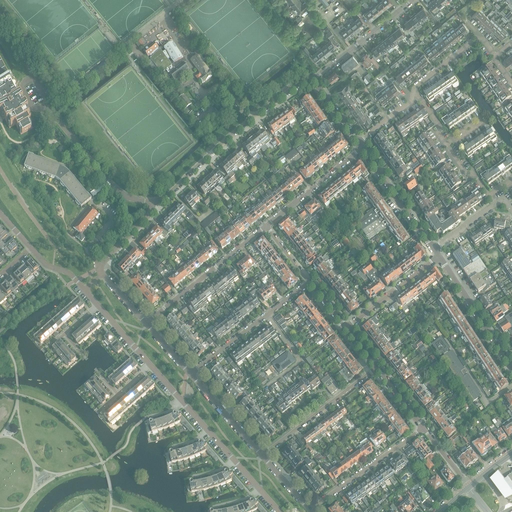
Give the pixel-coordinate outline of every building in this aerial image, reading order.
[(290,16),(296,11),(298,14),(308,6),(305,2),(302,4),(299,0),(286,0),(289,4),(293,8),(286,15),(288,17),(289,15),(290,16)] [(369,7),(364,0),(363,0),(361,0),(360,1),(368,11),(365,13),(363,15),(366,18),(368,16),(371,20),(376,16),(369,7)] [(381,11),(386,7),(380,0),(375,4),(374,2),(381,11)] [(436,14),(441,10),(432,0),(428,3),(428,4),(429,4),(430,7),(431,6),(431,7),(429,9),(437,20),(440,18),(436,14)] [(432,0),(441,10),(446,7),(444,4),(440,0),(432,0)] [(376,16),(381,11),(374,2),(372,4),(369,7),(376,16)] [(292,9),(287,4),(285,6),(284,7),(283,8),(287,13),(292,9)] [(480,7),(471,16),(475,20),(482,13),(484,11),(480,7)] [(418,12),(425,20),(427,18),(429,16),(425,11),(423,9),(423,8),(418,12)] [(423,22),(425,20),(418,12),(416,13),(415,13),(413,15),(420,23),(422,21),(423,22)] [(479,23),(486,16),(482,13),(475,20),(479,23)] [(422,26),(420,23),(413,15),(411,17),(409,19),(416,27),(417,29),(422,26)] [(295,25),(302,18),(300,16),(293,22),(293,23),(295,25)] [(482,27),(489,20),(486,16),(479,23),(482,27)] [(355,21),(361,28),(366,25),(360,17),(355,21)] [(486,30),(495,21),(492,17),(489,20),(482,27),(486,30)] [(414,29),(416,27),(409,19),(404,23),(405,23),(405,24),(407,27),(407,28),(406,29),(411,35),(411,34),(412,35),(411,36),(414,40),(416,38),(413,34),(415,33),(412,30),(413,29),(414,29)] [(352,23),(350,22),(348,20),(347,20),(349,23),(350,25),(356,32),(361,28),(355,21),(352,23)] [(490,34),(499,25),(495,21),(486,30),(490,34)] [(458,26),(464,34),(469,30),(462,23),(458,26)] [(351,36),(356,32),(350,25),(346,29),(344,26),(351,36)] [(500,31),(503,28),(499,25),(490,34),(493,38),(500,31)] [(351,36),(344,26),(340,29),(338,26),(336,27),(336,26),(333,28),(340,37),(341,36),(344,41),(346,40),(347,40),(351,36)] [(460,37),(464,34),(458,26),(454,29),(460,37)] [(394,31),(401,39),(403,38),(403,37),(405,35),(401,30),(402,30),(400,28),(399,27),(394,31)] [(460,37),(454,29),(452,27),(448,30),(450,33),(456,40),(460,37)] [(456,40),(450,33),(448,30),(444,33),(446,36),(453,43),(456,40)] [(399,41),(401,39),(394,31),(392,33),(392,32),(389,34),(396,43),(398,41),(399,41)] [(500,31),(493,38),(497,41),(504,34),(500,31)] [(453,43),(446,36),(444,33),(440,37),(442,39),(448,47),(453,43)] [(397,44),(396,43),(389,34),(387,36),(387,37),(385,38),(392,47),(393,48),(397,44)] [(389,48),(392,47),(385,38),(383,40),(382,39),(380,41),(387,50),(389,48)] [(445,50),(448,47),(442,39),(438,42),(445,50)] [(141,40),(136,44),(140,49),(145,45),(141,40)] [(445,50),(438,42),(437,40),(432,43),(434,45),(440,53),(445,50)] [(326,45),(332,52),(337,48),(331,41),(326,45)] [(385,52),(387,50),(380,41),(378,43),(378,44),(376,46),(383,54),(385,52)] [(175,82),(189,71),(183,63),(182,63),(180,60),(183,59),(172,42),(164,48),(166,51),(162,54),(160,51),(159,52),(157,50),(158,49),(154,43),(143,51),(148,57),(149,56),(150,58),(149,59),(161,74),(162,73),(165,77),(169,74),(175,82)] [(327,56),(332,52),(326,45),(321,49),(327,56)] [(437,56),(440,53),(434,45),(430,48),(437,56)] [(374,53),(372,55),(378,62),(380,60),(378,57),(380,55),(381,55),(383,54),(376,46),(372,49),(372,50),(374,53)] [(437,56),(430,48),(429,46),(424,50),(427,54),(428,54),(432,59),(437,56)] [(322,60),(327,56),(321,49),(316,52),(322,60)] [(318,63),(322,60),(316,52),(312,56),(318,63)] [(380,66),(376,62),(373,57),(371,59),(366,54),(365,55),(364,54),(362,56),(362,57),(363,59),(360,61),(363,64),(366,68),(373,63),(377,68),(380,66)] [(419,57),(426,65),(430,62),(424,54),(419,57)] [(204,64),(204,63),(198,55),(191,60),(199,72),(206,66),(207,67),(209,65),(207,62),(204,64)] [(346,72),(358,62),(353,56),(341,66),(346,72)] [(422,68),(426,65),(419,57),(415,61),(422,68)] [(32,129),(36,127),(26,107),(25,108),(24,105),(23,103),(17,91),(0,58),(0,83),(0,84),(0,114),(3,120),(4,119),(9,129),(16,126),(21,135),(32,129)] [(510,71),(511,69),(511,63),(507,58),(503,61),(510,71)] [(418,71),(422,68),(415,61),(411,64),(418,71)] [(104,63),(85,78),(88,83),(108,68),(104,63)] [(414,75),(418,71),(411,64),(408,67),(414,75)] [(213,75),(207,67),(206,66),(199,72),(200,73),(195,76),(198,80),(200,79),(203,83),(213,75)] [(367,70),(367,69),(364,66),(362,68),(366,72),(366,71),(369,75),(370,74),(367,70)] [(482,78),(492,71),(489,66),(485,69),(484,66),(478,70),(480,73),(479,73),(482,78)] [(410,78),(414,75),(408,67),(404,70),(410,78)] [(484,83),(495,75),(493,72),(496,70),(496,69),(492,71),(482,78),(485,81),(483,82),(484,83)] [(406,81),(410,78),(404,70),(400,73),(406,81)] [(332,82),(339,76),(335,71),(328,77),(332,82)] [(360,76),(357,72),(355,73),(357,75),(358,77),(362,83),(364,81),(360,76)] [(402,84),(406,81),(400,73),(396,77),(397,78),(395,80),(401,88),(399,85),(401,83),(402,84)] [(451,86),(452,86),(457,83),(454,78),(453,78),(450,73),(445,76),(451,86)] [(488,87),(502,77),(501,76),(497,78),(495,75),(484,83),(485,84),(486,83),(488,87)] [(440,80),(447,89),(451,86),(445,76),(440,80)] [(490,92),(501,84),(499,81),(503,79),(502,77),(488,87),(491,90),(490,91),(490,92)] [(401,88),(395,80),(394,80),(388,85),(395,94),(400,91),(399,90),(401,88)] [(436,83),(443,92),(447,89),(440,80),(436,83)] [(351,88),(348,83),(338,91),(342,97),(341,97),(343,100),(351,94),(348,91),(349,90),(351,88)] [(432,86),(438,95),(443,92),(436,83),(432,86)] [(495,95),(508,86),(507,85),(504,87),(501,84),(490,92),(491,93),(492,92),(495,95)] [(395,94),(388,85),(384,88),(385,90),(391,98),(395,94)] [(434,98),(438,95),(432,86),(427,89),(434,98)] [(496,101),(508,93),(505,90),(509,88),(508,86),(495,95),(497,99),(496,100),(496,101)] [(391,98),(385,90),(384,88),(380,91),(381,93),(387,101),(391,98)] [(425,98),(429,103),(434,99),(434,98),(427,89),(423,92),(426,97),(425,98)] [(387,101),(381,93),(380,91),(375,95),(377,98),(378,97),(383,104),(387,101)] [(503,106),(509,102),(507,100),(511,97),(508,93),(496,101),(497,102),(498,101),(501,104),(502,104),(503,106)] [(347,104),(356,98),(354,96),(353,97),(351,94),(343,100),(345,103),(346,102),(347,104)] [(185,109),(191,104),(184,95),(178,100),(177,98),(175,100),(177,102),(178,101),(185,109)] [(306,100),(305,99),(300,102),(301,103),(300,104),(301,106),(301,107),(302,109),(304,108),(313,102),(311,100),(312,99),(310,97),(309,97),(306,100)] [(350,109),(358,103),(356,101),(357,100),(356,98),(347,104),(348,106),(348,107),(350,109)] [(473,105),(470,100),(464,104),(465,105),(471,114),(476,111),(472,106),(473,105)] [(314,102),(313,102),(304,108),(307,113),(316,106),(314,104),(315,103),(314,102)] [(506,115),(511,110),(511,103),(510,105),(509,102),(503,106),(505,108),(504,109),(507,113),(505,114),(506,115)] [(353,113),(362,107),(361,105),(360,105),(358,103),(350,109),(351,112),(352,111),(353,113)] [(465,105),(460,108),(467,117),(471,114),(465,105)] [(316,107),(316,106),(307,113),(309,115),(308,117),(309,118),(309,119),(311,117),(319,111),(318,109),(318,108),(317,107),(316,107)] [(356,118),(364,112),(363,110),(364,109),(362,107),(353,113),(355,115),(354,116),(356,118)] [(417,110),(424,119),(428,116),(422,107),(417,110)] [(467,117),(460,108),(456,111),(462,120),(467,117)] [(419,123),(424,119),(417,110),(413,113),(419,123)] [(294,116),(291,111),(289,113),(288,112),(286,113),(285,113),(283,114),(283,115),(289,124),(294,120),(293,117),(294,116)] [(321,111),(320,112),(319,111),(311,117),(314,122),(323,116),(322,114),(322,113),(321,111)] [(462,120),(456,111),(452,114),(458,123),(462,120)] [(360,122),(368,116),(367,114),(366,114),(364,112),(356,118),(358,121),(358,120),(360,122)] [(368,116),(360,122),(363,127),(366,125),(366,126),(369,124),(368,123),(371,121),(369,119),(370,119),(369,117),(371,116),(373,114),(372,113),(370,115),(368,116)] [(415,126),(419,123),(413,113),(408,117),(415,126)] [(458,123),(452,114),(447,117),(454,126),(458,123)] [(284,128),(289,124),(283,115),(281,117),(280,116),(278,117),(279,118),(278,119),(284,128)] [(324,116),(323,116),(314,122),(317,127),(326,121),(325,119),(325,118),(324,116)] [(454,126),(447,117),(447,116),(441,120),(445,125),(449,130),(454,126)] [(410,129),(415,126),(408,117),(404,120),(410,129)] [(280,131),(284,128),(278,119),(276,120),(275,120),(274,121),(274,122),(273,122),(280,131)] [(406,132),(410,129),(404,120),(400,123),(406,132)] [(279,134),(280,134),(281,133),(280,131),(273,122),(270,123),(269,125),(268,126),(271,129),(269,131),(272,135),(275,134),(278,132),(279,134)] [(405,132),(406,132),(400,123),(395,126),(403,137),(407,135),(405,132)] [(328,124),(327,124),(318,130),(322,135),(331,128),(330,127),(330,126),(329,124),(328,124)] [(332,130),(331,128),(322,135),(325,139),(331,135),(332,136),(334,136),(335,135),(333,133),(334,133),(333,132),(334,131),(333,130),(332,130)] [(484,132),(490,141),(491,142),(497,138),(493,133),(492,134),(489,129),(484,132)] [(261,131),(261,132),(260,131),(258,133),(258,134),(257,135),(264,144),(265,146),(265,145),(267,148),(268,147),(266,144),(265,145),(263,143),(268,140),(261,131)] [(486,144),(490,141),(484,132),(480,135),(486,144)] [(385,139),(385,140),(387,139),(386,137),(384,138),(382,134),(378,137),(376,139),(374,142),(377,146),(385,139)] [(419,145),(429,138),(426,134),(416,140),(419,145)] [(265,146),(264,144),(257,135),(255,137),(254,136),(251,138),(260,149),(265,146)] [(481,147),(486,144),(480,135),(475,138),(481,147)] [(347,145),(345,143),(340,136),(336,139),(344,148),(344,149),(347,147),(347,145)] [(260,149),(251,138),(249,141),(247,143),(252,148),(255,153),(260,149)] [(281,145),(276,138),(273,140),(272,141),(276,146),(278,147),(280,145),(281,145)] [(423,149),(432,142),(429,138),(419,145),(423,149)] [(477,150),(481,147),(475,138),(471,141),(477,150)] [(344,149),(344,148),(336,139),(337,141),(333,144),(340,152),(341,150),(342,151),(344,149)] [(389,144),(385,140),(385,139),(377,146),(378,148),(377,148),(379,151),(389,144)] [(473,153),(477,150),(471,141),(466,144),(473,153)] [(435,147),(432,142),(423,149),(426,154),(435,147)] [(257,155),(255,153),(252,148),(247,143),(246,144),(245,143),(243,145),(243,146),(242,147),(249,155),(252,153),(253,154),(256,156),(257,155)] [(340,152),(333,144),(329,147),(335,155),(337,154),(338,154),(340,153),(340,152)] [(383,155),(392,148),(389,144),(379,151),(381,153),(383,155)] [(473,154),(473,153),(466,144),(462,147),(465,152),(464,153),(468,158),(473,154)] [(335,155),(329,147),(325,151),(331,158),(333,157),(334,157),(335,156),(335,155)] [(429,158),(439,151),(435,147),(426,154),(429,158)] [(385,160),(395,153),(392,148),(383,155),(384,157),(385,160)] [(331,158),(325,151),(324,150),(324,149),(319,153),(320,154),(321,154),(327,162),(328,161),(330,161),(331,160),(331,158)] [(246,160),(238,151),(237,151),(236,151),(234,153),(235,153),(233,155),(243,165),(242,165),(244,167),(246,166),(245,164),(244,162),(246,160)] [(432,163),(442,156),(439,151),(429,158),(432,163)] [(389,164),(398,157),(395,153),(385,160),(387,162),(388,162),(389,164)] [(34,157),(34,156),(29,154),(24,167),(56,178),(59,181),(81,207),(91,199),(88,195),(69,173),(66,170),(64,168),(60,166),(34,157)] [(327,162),(321,154),(320,154),(316,158),(323,165),(324,164),(325,164),(327,163),(327,162)] [(238,169),(242,165),(243,165),(233,155),(231,157),(231,156),(228,158),(236,167),(237,169),(238,169)] [(438,169),(443,165),(441,163),(445,160),(442,156),(432,163),(435,167),(436,167),(438,169)] [(509,156),(503,160),(504,161),(510,170),(511,168),(511,157),(511,156),(510,157),(509,156)] [(282,157),(278,161),(282,166),(286,162),(282,157)] [(392,168),(401,162),(398,157),(389,164),(391,166),(390,166),(392,168)] [(237,169),(236,167),(228,158),(226,161),(224,163),(235,175),(236,174),(235,172),(235,171),(237,169)] [(322,165),(323,165),(316,158),(312,161),(318,169),(320,167),(321,168),(323,167),(322,165)] [(318,169),(312,161),(308,165),(314,172),(316,171),(317,171),(318,170),(318,169)] [(506,173),(510,170),(504,161),(500,164),(506,173)] [(396,173),(404,166),(401,162),(392,168),(394,171),(396,173)] [(413,171),(420,166),(417,162),(410,168),(407,164),(404,166),(396,173),(399,177),(402,175),(402,176),(404,174),(410,169),(412,172),(413,171)] [(222,164),(220,166),(220,167),(228,176),(225,178),(231,184),(233,181),(231,179),(235,175),(224,163),(223,165),(222,164)] [(367,173),(360,163),(359,163),(357,165),(356,166),(355,167),(363,177),(365,179),(369,176),(367,173)] [(502,176),(506,173),(500,164),(495,167),(502,176)] [(314,172),(308,165),(304,168),(310,176),(311,174),(313,175),(314,174),(314,172)] [(442,176),(451,170),(448,165),(445,168),(443,165),(438,169),(439,171),(438,172),(442,176)] [(420,166),(413,171),(416,175),(422,170),(420,166)] [(362,177),(363,177),(355,167),(353,169),(352,168),(351,170),(351,171),(357,179),(358,179),(357,178),(359,176),(360,177),(361,176),(362,177)] [(497,179),(502,176),(495,167),(491,170),(497,179)] [(310,176),(304,168),(299,172),(306,179),(307,178),(308,178),(310,177),(310,176)] [(445,181),(454,174),(451,170),(442,176),(445,181)] [(493,182),(497,179),(491,170),(486,173),(493,182)] [(212,174),(211,175),(218,184),(220,185),(220,186),(225,182),(228,186),(231,184),(225,178),(223,180),(215,171),(215,172),(214,171),(212,173),(212,174)] [(355,181),(357,179),(351,171),(349,173),(348,172),(346,173),(346,175),(353,183),(353,182),(354,180),(355,181)] [(493,182),(486,173),(486,172),(480,176),(484,181),(485,180),(488,185),(493,182)] [(301,184),(303,183),(296,174),(294,176),(292,178),(299,187),(301,185),(301,184)] [(448,185),(457,178),(454,174),(445,181),(448,185)] [(218,184),(211,175),(209,177),(209,176),(206,179),(214,187),(215,189),(220,185),(218,184)] [(350,185),(353,183),(346,175),(344,176),(343,176),(342,177),(342,178),(341,179),(348,187),(349,186),(348,185),(350,184),(350,185)] [(296,189),(299,187),(292,178),(289,180),(287,181),(288,183),(294,190),(296,188),(296,189)] [(457,178),(448,185),(451,190),(452,189),(454,192),(459,188),(457,186),(461,183),(457,178)] [(215,189),(214,187),(206,179),(203,181),(204,182),(202,183),(210,192),(211,193),(215,189)] [(346,188),(348,187),(341,179),(340,180),(339,180),(337,181),(337,182),(343,190),(345,188),(346,188)] [(292,191),(294,190),(288,183),(287,181),(286,180),(282,184),(283,185),(283,186),(290,194),(293,192),(292,191)] [(414,188),(417,186),(415,182),(414,183),(411,180),(404,185),(405,186),(404,187),(406,189),(407,189),(409,192),(411,190),(412,191),(415,188),(414,188)] [(337,182),(337,183),(336,182),(334,183),(334,184),(332,186),(339,194),(341,192),(340,192),(343,190),(337,182)] [(93,197),(106,187),(102,183),(91,192),(91,194),(93,197)] [(208,194),(210,192),(202,183),(200,185),(200,184),(197,186),(198,187),(197,187),(205,195),(207,193),(208,194)] [(373,189),(374,188),(372,185),(371,186),(371,185),(363,191),(364,193),(363,193),(366,198),(367,197),(369,200),(378,194),(376,191),(375,192),(373,189)] [(287,197),(290,194),(283,186),(279,190),(285,197),(286,196),(287,197)] [(332,186),(331,186),(329,187),(329,188),(328,190),(334,198),(336,196),(336,195),(338,194),(339,194),(332,186)] [(283,199),(285,197),(279,190),(275,194),(281,201),(284,199),(283,199)] [(328,190),(327,190),(326,190),(325,191),(325,192),(323,194),(330,202),(332,200),(331,199),(333,198),(334,198),(328,190)] [(483,201),(477,193),(475,190),(471,193),(472,195),(473,196),(478,204),(483,201)] [(189,195),(188,196),(194,202),(195,202),(195,203),(198,200),(199,198),(193,192),(191,194),(190,193),(189,195)] [(416,202),(424,197),(421,192),(413,198),(416,202)] [(323,194),(322,193),(320,195),(320,196),(318,198),(326,207),(331,203),(330,202),(323,194)] [(278,204),(281,201),(275,194),(270,197),(276,204),(277,203),(278,204)] [(380,198),(380,197),(378,194),(369,200),(370,202),(370,203),(373,207),(374,206),(375,208),(374,209),(384,203),(382,200),(382,201),(380,198)] [(478,204),(473,196),(472,195),(468,198),(469,199),(474,207),(478,204)] [(188,196),(184,200),(191,208),(196,204),(195,203),(195,202),(194,202),(188,196)] [(274,206),(276,204),(270,197),(265,201),(272,209),(275,206),(274,206)] [(419,206),(427,201),(424,197),(416,202),(419,206)] [(474,207),(469,199),(468,198),(464,201),(470,210),(474,207)] [(470,210),(464,201),(462,199),(459,201),(460,204),(466,213),(470,210)] [(261,201),(260,202),(259,200),(258,201),(259,203),(261,205),(267,212),(268,211),(269,211),(272,209),(265,201),(263,203),(261,201)] [(316,212),(323,206),(319,201),(316,203),(314,201),(312,202),(309,204),(316,212)] [(422,211),(430,205),(427,201),(419,206),(422,211)] [(466,213),(460,204),(458,202),(455,204),(455,205),(455,206),(462,216),(466,213)] [(384,203),(374,209),(370,212),(369,211),(366,213),(367,214),(356,222),(362,231),(390,212),(384,203)] [(181,206),(182,205),(180,204),(180,205),(179,204),(177,206),(175,208),(175,209),(182,216),(182,215),(184,213),(186,215),(188,213),(181,206)] [(308,217),(309,219),(317,213),(316,212),(309,204),(306,206),(307,207),(305,208),(307,210),(304,212),(306,216),(308,217)] [(265,213),(267,212),(261,205),(257,208),(263,216),(266,214),(265,213)] [(433,209),(430,205),(422,211),(425,215),(433,209)] [(462,216),(455,206),(454,205),(450,208),(453,212),(458,218),(462,216)] [(263,216),(257,208),(255,206),(251,209),(250,207),(249,208),(258,219),(259,218),(260,218),(263,216)] [(95,218),(98,214),(90,207),(87,211),(95,218)] [(256,221),(258,219),(249,208),(248,209),(250,211),(250,210),(252,212),(247,216),(254,223),(257,221),(256,221)] [(453,212),(448,215),(451,219),(441,227),(434,216),(438,213),(434,208),(433,209),(425,215),(424,216),(435,231),(436,233),(440,231),(443,235),(461,222),(458,218),(453,212)] [(182,217),(182,216),(175,209),(170,213),(177,220),(178,219),(179,218),(181,216),(182,217)] [(92,221),(95,218),(87,211),(84,215),(92,221)] [(396,221),(395,220),(390,212),(362,231),(369,240),(368,240),(370,242),(375,239),(373,237),(380,232),(387,227),(397,220),(396,221)] [(178,221),(177,220),(170,213),(166,218),(172,224),(173,225),(178,221)] [(89,224),(92,221),(84,215),(81,218),(89,224)] [(251,226),(254,223),(247,216),(243,219),(249,227),(250,225),(251,226)] [(289,221),(292,218),(291,216),(278,226),(280,228),(279,228),(281,231),(282,230),(290,224),(288,222),(289,221)] [(87,228),(89,224),(81,218),(79,221),(87,228)] [(163,220),(161,223),(164,226),(162,228),(169,234),(171,232),(173,230),(172,230),(175,227),(173,225),(166,218),(165,219),(165,218),(163,220)] [(247,228),(249,227),(243,219),(238,223),(245,231),(248,228),(247,228)] [(499,230),(501,220),(498,219),(498,221),(496,220),(491,224),(492,230),(497,230),(497,229),(499,230)] [(399,223),(397,221),(397,220),(387,227),(388,227),(390,229),(389,229),(392,234),(393,233),(394,235),(403,229),(401,226),(400,226),(398,224),(399,223)] [(506,232),(509,226),(506,222),(503,221),(504,220),(501,220),(499,230),(502,230),(501,231),(506,232)] [(84,231),(87,228),(79,221),(76,225),(84,231)] [(353,230),(357,226),(353,221),(349,225),(353,230)] [(294,223),(293,224),(292,222),(290,224),(282,230),(285,235),(294,228),(296,226),(294,223)] [(242,233),(245,231),(238,223),(234,227),(240,234),(241,233),(242,233)] [(485,226),(482,228),(489,238),(494,235),(491,231),(492,230),(491,224),(485,227),(485,226)] [(81,235),(84,231),(76,225),(73,228),(79,233),(81,235)] [(507,239),(511,235),(511,230),(509,226),(506,232),(507,233),(503,236),(505,238),(506,237),(507,239)] [(162,228),(159,230),(157,227),(154,230),(153,230),(152,231),(161,240),(163,242),(165,240),(160,236),(163,234),(166,237),(169,234),(162,228)] [(238,235),(240,234),(234,227),(229,230),(236,238),(239,236),(238,235)] [(0,245),(3,242),(1,240),(8,234),(5,231),(4,232),(1,228),(0,228),(0,245)] [(289,239),(301,230),(300,228),(297,230),(296,230),(296,231),(294,228),(285,235),(289,239)] [(489,238),(482,228),(480,230),(481,231),(479,232),(485,240),(485,241),(489,238)] [(404,232),(405,232),(403,229),(394,235),(396,237),(395,238),(398,243),(399,242),(401,245),(403,244),(402,243),(410,238),(407,235),(406,235),(404,232)] [(233,240),(236,238),(229,230),(225,234),(231,241),(232,240),(233,240)] [(301,233),(303,231),(301,230),(289,239),(292,244),(300,237),(298,235),(299,234),(300,234),(301,233)] [(148,236),(155,242),(157,244),(161,240),(152,231),(152,232),(152,231),(150,233),(151,233),(148,236)] [(482,241),(485,240),(479,232),(477,233),(476,232),(474,234),(479,242),(482,241)] [(85,238),(81,235),(79,233),(76,237),(82,242),(85,238)] [(229,243),(231,241),(225,234),(220,238),(227,245),(230,243),(229,243)] [(480,243),(479,242),(474,234),(472,235),(472,236),(470,238),(476,246),(480,243)] [(151,246),(155,242),(148,236),(145,239),(145,238),(144,240),(151,247),(151,246)] [(302,240),(301,238),(300,237),(292,244),(296,248),(297,247),(304,242),(305,241),(307,239),(305,237),(302,240)] [(224,248),(227,245),(220,238),(216,241),(222,249),(223,247),(224,248)] [(5,245),(3,242),(0,245),(0,249),(6,257),(7,256),(5,255),(10,251),(11,253),(17,247),(14,243),(15,242),(12,239),(5,245)] [(265,240),(265,241),(263,239),(260,241),(258,242),(254,245),(258,250),(266,243),(266,242),(265,240)] [(144,240),(143,240),(142,241),(142,242),(140,245),(143,248),(141,250),(146,254),(148,252),(146,251),(150,247),(151,247),(144,240)] [(299,253),(313,242),(311,240),(307,244),(307,243),(306,244),(304,242),(297,247),(296,248),(299,253)] [(471,266),(480,260),(467,240),(459,245),(462,249),(461,250),(471,266)] [(313,242),(299,253),(302,257),(311,250),(308,248),(314,244),(313,242)] [(269,244),(268,245),(266,243),(258,250),(261,254),(270,247),(269,244)] [(426,257),(417,244),(414,247),(413,246),(411,248),(413,250),(415,253),(415,252),(421,261),(426,257)] [(213,255),(218,252),(212,245),(208,248),(213,255)] [(271,249),(270,247),(261,254),(263,256),(264,256),(265,258),(273,252),(273,251),(274,251),(272,249),(271,249)] [(209,259),(213,255),(208,248),(203,252),(209,259)] [(141,250),(139,253),(135,249),(133,252),(132,252),(131,253),(131,254),(138,260),(141,257),(140,257),(142,255),(143,257),(146,254),(141,250)] [(306,261),(320,250),(318,249),(316,251),(315,251),(312,253),(311,250),(302,257),(304,259),(305,259),(306,261)] [(376,250),(377,250),(376,249),(368,256),(372,262),(376,259),(373,256),(377,252),(376,251),(376,250)] [(314,255),(320,251),(320,250),(306,261),(305,262),(307,265),(308,264),(309,266),(322,256),(320,254),(319,256),(316,258),(314,255)] [(464,271),(471,266),(461,250),(453,255),(464,271)] [(205,263),(209,259),(203,252),(199,255),(205,263)] [(275,254),(273,252),(265,258),(265,259),(266,261),(267,260),(269,262),(277,256),(275,253),(275,254)] [(417,264),(421,261),(415,252),(415,253),(410,256),(417,264)] [(131,254),(130,253),(129,255),(130,255),(127,258),(133,264),(135,263),(138,260),(131,254)] [(200,266),(205,263),(199,255),(195,259),(200,266)] [(277,256),(269,262),(268,263),(270,265),(272,267),(281,260),(279,258),(278,258),(277,256)] [(412,268),(417,264),(410,256),(406,260),(412,268)] [(189,260),(190,263),(196,270),(200,266),(195,259),(193,257),(189,260)] [(255,265),(248,257),(247,258),(245,259),(245,260),(251,268),(253,267),(255,269),(257,267),(262,275),(265,273),(258,264),(255,266),(255,265)] [(131,266),(133,264),(127,258),(124,261),(124,260),(122,262),(123,262),(129,269),(132,267),(131,266)] [(28,264),(25,267),(32,275),(39,269),(33,263),(34,262),(31,259),(27,263),(28,264)] [(317,271),(325,264),(321,259),(313,266),(317,271)] [(196,270),(190,263),(189,260),(184,264),(192,273),(196,270)] [(251,268),(245,260),(243,261),(243,260),(241,263),(240,263),(247,272),(249,270),(250,271),(252,270),(251,268)] [(283,263),(281,260),(272,267),(274,269),(273,270),(275,272),(283,265),(282,263),(283,263)] [(407,272),(412,268),(406,260),(401,263),(407,272)] [(478,276),(487,270),(480,260),(471,266),(464,271),(470,281),(478,276)] [(504,269),(511,264),(509,260),(500,266),(502,268),(503,267),(504,269)] [(332,266),(333,265),(330,261),(325,264),(317,271),(320,275),(332,266)] [(123,262),(122,263),(122,262),(121,263),(121,264),(118,267),(119,267),(118,268),(121,271),(122,270),(125,273),(126,271),(127,272),(129,269),(123,262)] [(239,264),(237,266),(240,270),(238,272),(241,275),(243,278),(245,277),(247,275),(246,274),(248,272),(247,272),(240,263),(239,264)] [(403,275),(407,272),(401,263),(396,267),(403,275)] [(192,273),(184,264),(180,267),(182,270),(187,277),(192,273)] [(373,274),(375,272),(368,264),(360,271),(365,276),(366,275),(373,284),(380,293),(385,289),(373,274)] [(506,274),(511,270),(511,264),(504,269),(502,271),(505,275),(506,274)] [(285,267),(286,267),(284,265),(283,265),(275,272),(276,272),(277,274),(278,276),(287,269),(285,267)] [(333,268),(332,266),(320,275),(324,280),(333,273),(330,270),(333,268)] [(32,275),(25,267),(21,270),(20,269),(17,271),(26,281),(32,275)] [(398,279),(403,275),(396,267),(392,271),(398,279)] [(398,279),(392,271),(389,268),(379,276),(387,286),(391,283),(392,284),(398,279)] [(237,278),(240,276),(234,269),(232,271),(231,270),(227,273),(234,282),(238,278),(237,278)] [(290,271),(288,269),(287,270),(287,269),(278,276),(279,276),(281,278),(280,278),(282,280),(290,274),(289,272),(290,271)] [(444,283),(435,269),(430,273),(438,283),(438,284),(440,287),(444,283)] [(183,280),(187,277),(182,270),(177,273),(183,280)] [(336,270),(333,273),(324,280),(328,285),(340,276),(340,275),(336,270)] [(482,293),(484,292),(487,290),(496,284),(487,270),(478,276),(470,281),(478,293),(481,291),(482,293)] [(26,281),(17,271),(14,274),(15,275),(11,278),(19,287),(26,281)] [(367,279),(365,276),(360,271),(359,272),(360,273),(358,275),(359,277),(361,279),(361,278),(363,281),(367,279)] [(179,284),(183,280),(177,273),(173,277),(179,284)] [(231,284),(234,282),(227,273),(224,276),(223,278),(229,285),(231,288),(233,289),(234,288),(232,286),(232,285),(231,284)] [(293,276),(292,274),(291,273),(290,274),(282,280),(285,285),(294,278),(292,276),(293,276)] [(437,284),(438,283),(430,273),(425,277),(432,285),(436,282),(437,284)] [(143,280),(139,277),(138,276),(138,277),(132,282),(134,285),(135,287),(136,286),(136,287),(143,280)] [(338,280),(341,277),(340,276),(328,285),(331,289),(340,283),(338,280)] [(174,287),(179,284),(173,277),(168,280),(174,287)] [(427,289),(432,285),(425,277),(420,280),(427,289)] [(19,287),(11,278),(8,282),(7,280),(4,283),(12,293),(19,287)] [(231,288),(229,285),(223,278),(222,279),(221,278),(218,280),(225,288),(227,287),(229,289),(231,288)] [(296,281),(296,280),(295,278),(294,278),(285,285),(288,289),(292,286),(293,287),(295,285),(294,285),(297,282),(296,281)] [(150,282),(147,285),(143,280),(136,287),(137,289),(137,288),(140,291),(150,282)] [(223,290),(225,288),(218,280),(216,283),(215,284),(221,292),(222,294),(224,292),(223,290)] [(273,283),(271,282),(270,280),(267,283),(268,285),(266,287),(272,295),(273,296),(275,294),(275,293),(276,292),(270,285),(273,283)] [(423,293),(427,289),(420,280),(416,284),(423,293)] [(346,284),(345,285),(342,281),(340,283),(331,289),(335,294),(347,285),(346,284)] [(152,284),(150,282),(140,291),(140,292),(141,293),(144,296),(151,290),(148,287),(152,284)] [(0,291),(6,298),(12,293),(4,283),(1,286),(2,287),(0,288),(0,291)] [(213,285),(212,285),(212,284),(210,286),(209,286),(215,294),(217,295),(221,292),(215,284),(213,285)] [(375,297),(380,293),(373,284),(368,287),(375,297)] [(418,296),(423,293),(416,284),(411,288),(418,296)] [(345,290),(349,287),(347,285),(335,294),(339,299),(347,292),(345,290)] [(213,296),(215,294),(209,286),(206,288),(207,288),(205,290),(213,300),(215,298),(213,296)] [(266,287),(265,286),(263,288),(263,287),(261,289),(268,298),(269,297),(270,298),(272,296),(272,295),(266,287)] [(153,289),(155,287),(151,290),(144,296),(144,297),(145,298),(148,301),(155,294),(156,293),(153,289)] [(255,287),(254,288),(253,287),(250,289),(254,294),(257,292),(264,301),(266,300),(266,301),(268,299),(268,298),(261,289),(261,290),(260,292),(258,290),(256,291),(255,290),(256,289),(255,287)] [(370,301),(375,297),(368,287),(366,289),(363,291),(370,301)] [(413,300),(418,296),(411,288),(406,291),(413,300)] [(212,301),(213,300),(205,290),(204,291),(203,290),(200,292),(207,301),(209,299),(212,301)] [(411,302),(413,300),(406,291),(400,296),(401,297),(397,300),(398,302),(396,303),(400,307),(401,309),(403,312),(404,313),(413,306),(411,304),(412,303),(411,302)] [(205,303),(207,301),(200,292),(198,295),(197,296),(206,308),(207,307),(205,305),(206,304),(205,303)] [(353,293),(350,295),(347,292),(339,299),(342,304),(354,294),(353,293)] [(156,302),(159,299),(155,294),(148,301),(149,303),(152,306),(153,305),(153,306),(156,303),(156,302)] [(352,298),(355,296),(354,294),(342,304),(346,309),(355,302),(352,298)] [(445,309),(454,303),(447,294),(439,299),(440,302),(439,303),(442,307),(443,307),(445,309)] [(253,298),(252,296),(251,295),(247,299),(255,309),(260,306),(253,298)] [(206,308),(197,296),(195,298),(195,297),(192,299),(200,309),(201,310),(205,307),(206,308)] [(307,300),(304,296),(295,304),(296,305),(293,307),(295,310),(307,300)] [(483,305),(490,301),(486,296),(480,300),(483,305)] [(84,306),(80,302),(77,299),(73,303),(79,310),(84,306)] [(194,315),(200,309),(192,299),(188,303),(189,303),(186,305),(194,315)] [(251,312),(255,309),(247,299),(248,300),(244,303),(251,312)] [(307,300),(295,310),(294,310),(296,312),(296,311),(297,311),(299,310),(301,311),(310,304),(307,300)] [(490,301),(483,305),(486,310),(493,306),(490,301)] [(361,302),(357,304),(355,302),(346,309),(350,313),(362,304),(361,302)] [(75,314),(79,310),(73,303),(69,307),(75,314)] [(247,316),(251,312),(244,303),(240,307),(247,316)] [(460,312),(457,308),(454,303),(445,309),(446,311),(445,312),(448,317),(449,316),(451,318),(460,312)] [(300,318),(313,308),(310,304),(301,311),(302,313),(300,315),(301,316),(300,317),(300,318)] [(506,304),(501,308),(498,304),(497,304),(494,306),(488,310),(493,317),(508,307),(506,304)] [(71,318),(75,314),(69,307),(64,310),(71,318)] [(243,319),(247,316),(240,307),(235,310),(243,319)] [(503,314),(510,310),(508,307),(493,317),(497,322),(505,317),(503,314)] [(307,319),(316,312),(313,308),(300,318),(301,318),(301,317),(303,319),(305,317),(307,319)] [(183,315),(186,313),(182,309),(179,311),(181,313),(177,316),(179,317),(182,314),(183,315)] [(67,322),(71,318),(64,310),(60,314),(67,322)] [(243,319),(235,310),(233,312),(232,310),(230,312),(231,314),(238,322),(243,319)] [(238,322),(231,314),(230,312),(229,311),(228,312),(230,315),(231,316),(228,318),(235,327),(239,324),(238,322)] [(319,315),(316,312),(307,319),(308,321),(306,323),(307,325),(319,315)] [(466,322),(460,313),(460,312),(451,318),(452,320),(451,321),(455,326),(455,325),(457,327),(466,322)] [(511,313),(497,323),(505,334),(508,331),(511,336),(511,313)] [(62,325),(67,322),(60,314),(56,318),(62,325)] [(170,325),(177,318),(173,314),(168,318),(166,320),(166,321),(170,325)] [(322,319),(319,315),(307,325),(309,327),(311,325),(313,327),(322,319)] [(375,319),(378,317),(376,315),(361,327),(366,334),(376,326),(379,324),(375,319)] [(58,329),(62,325),(56,318),(51,322),(58,329)] [(101,326),(98,323),(94,318),(90,322),(96,330),(101,326)] [(174,330),(181,323),(177,318),(170,325),(170,326),(169,326),(171,328),(172,328),(174,330)] [(231,330),(235,327),(228,318),(224,321),(231,330)] [(313,332),(325,323),(322,319),(313,327),(314,328),(311,330),(313,332)] [(227,334),(231,330),(224,321),(219,325),(227,334)] [(54,333),(58,329),(51,322),(47,325),(54,333)] [(92,333),(96,330),(90,322),(85,326),(92,333)] [(463,337),(472,331),(466,322),(457,327),(458,330),(457,330),(460,335),(461,334),(463,337)] [(185,327),(189,324),(187,323),(185,325),(185,324),(183,325),(181,323),(174,330),(174,331),(175,333),(176,332),(178,334),(185,327)] [(319,334),(328,327),(325,323),(313,332),(315,334),(316,333),(317,335),(319,334)] [(49,337),(54,333),(47,325),(43,329),(49,337)] [(222,337),(227,334),(219,325),(215,328),(222,337)] [(88,337),(92,333),(85,326),(81,330),(88,337)] [(178,335),(177,335),(179,337),(180,337),(182,339),(189,332),(190,331),(191,330),(187,326),(185,327),(178,334),(178,335)] [(265,330),(271,338),(274,341),(278,338),(269,326),(265,330)] [(381,327),(378,329),(376,326),(366,334),(370,339),(382,329),(381,327)] [(316,343),(331,331),(328,327),(319,334),(320,336),(318,338),(315,340),(316,342),(316,343)] [(218,340),(222,337),(215,328),(208,333),(211,337),(210,338),(211,338),(214,342),(217,339),(218,340)] [(45,340),(49,337),(43,329),(39,333),(45,340)] [(382,329),(370,339),(373,343),(382,336),(380,334),(383,331),(382,329)] [(83,341),(88,337),(81,330),(77,333),(83,341)] [(267,341),(271,338),(265,330),(261,333),(267,341)] [(325,342),(334,335),(331,331),(316,343),(317,344),(320,342),(321,342),(323,340),(325,342)] [(478,340),(474,334),(472,331),(463,337),(464,339),(467,344),(468,344),(469,346),(478,340)] [(189,332),(182,339),(183,341),(185,343),(193,336),(189,332)] [(41,344),(45,340),(39,333),(34,337),(41,344)] [(79,345),(83,341),(77,333),(72,337),(79,345)] [(193,336),(185,343),(187,345),(187,346),(189,348),(189,347),(189,348),(191,347),(197,341),(198,340),(199,339),(198,339),(196,337),(198,335),(197,333),(193,336)] [(263,345),(267,341),(261,333),(256,336),(263,345)] [(116,342),(113,339),(109,335),(104,339),(110,345),(107,347),(109,349),(116,342)] [(387,337),(385,338),(383,335),(382,336),(373,343),(377,348),(389,339),(387,337)] [(258,348),(263,345),(256,336),(252,340),(258,348)] [(340,341),(336,336),(335,336),(327,343),(324,345),(325,347),(328,345),(331,348),(340,341)] [(433,344),(431,345),(439,356),(442,354),(444,356),(442,357),(445,362),(455,355),(452,351),(448,353),(446,351),(449,348),(441,337),(433,344)] [(387,343),(390,340),(389,339),(377,348),(381,353),(389,346),(387,343)] [(254,351),(258,348),(252,340),(248,343),(254,351)] [(484,349),(478,340),(469,346),(470,348),(470,349),(473,353),(474,353),(475,355),(484,349)] [(191,347),(189,348),(190,348),(191,350),(193,352),(195,351),(201,345),(197,341),(191,347)] [(332,355),(343,346),(340,341),(331,348),(333,351),(330,353),(332,355)] [(64,346),(60,342),(52,348),(56,353),(64,346)] [(122,350),(117,344),(116,342),(109,349),(110,350),(112,348),(118,354),(122,350)] [(250,354),(254,351),(248,343),(244,346),(250,354)] [(195,351),(193,352),(194,352),(198,357),(198,356),(199,357),(201,355),(200,354),(207,348),(203,344),(201,345),(195,351)] [(396,345),(393,347),(391,344),(389,346),(381,353),(385,358),(393,351),(398,347),(396,345)] [(60,357),(68,351),(64,346),(56,353),(60,357)] [(246,358),(250,354),(244,346),(239,350),(246,358)] [(338,358),(347,351),(343,346),(332,355),(334,358),(337,356),(338,358)] [(480,362),(481,364),(490,358),(484,349),(475,355),(477,357),(476,358),(479,363),(480,362)] [(241,361),(246,358),(239,350),(235,353),(239,358),(241,361)] [(64,361),(71,355),(68,351),(60,357),(64,361)] [(347,351),(338,358),(336,360),(340,364),(342,363),(351,356),(347,351)] [(389,364),(400,355),(396,351),(386,359),(389,364)] [(286,368),(295,361),(288,352),(272,364),(275,368),(279,374),(286,368)] [(241,361),(239,358),(235,353),(231,356),(237,364),(241,361)] [(68,366),(75,359),(71,355),(64,361),(68,366)] [(389,364),(393,368),(401,362),(403,360),(400,355),(389,364)] [(455,355),(445,362),(454,376),(455,376),(459,381),(458,381),(469,398),(470,400),(471,399),(473,402),(479,398),(481,397),(479,394),(480,393),(468,375),(467,375),(466,374),(467,373),(466,372),(466,371),(464,372),(463,370),(464,370),(455,355)] [(355,361),(351,356),(342,363),(345,366),(344,367),(344,366),(343,367),(344,369),(355,361)] [(496,368),(490,359),(490,358),(481,364),(483,366),(482,367),(485,372),(486,371),(487,373),(496,368)] [(137,367),(133,362),(131,359),(126,363),(133,371),(137,367)] [(401,362),(393,368),(396,373),(405,366),(407,364),(404,360),(403,360),(401,362)] [(358,366),(355,361),(344,369),(342,371),(343,373),(342,373),(345,376),(358,366)] [(128,375),(133,371),(126,363),(122,367),(128,375)] [(215,377),(223,370),(219,365),(211,372),(212,373),(211,374),(213,375),(215,377)] [(349,381),(362,371),(358,366),(345,376),(349,381)] [(400,377),(413,367),(412,366),(407,369),(405,366),(396,373),(400,377)] [(124,378),(128,375),(122,367),(117,371),(124,378)] [(410,370),(413,368),(413,367),(400,377),(404,382),(416,372),(415,371),(414,371),(412,372),(410,370)] [(502,377),(496,368),(487,373),(489,376),(488,376),(492,383),(502,377)] [(227,375),(223,370),(215,377),(216,378),(215,378),(217,380),(217,379),(219,382),(227,375)] [(120,382),(124,378),(117,371),(113,375),(120,382)] [(115,386),(120,382),(113,375),(109,379),(115,386)] [(231,380),(231,379),(227,375),(219,382),(220,382),(219,383),(221,385),(221,384),(223,386),(231,380)] [(316,387),(320,384),(314,377),(311,380),(316,387)] [(415,380),(416,379),(414,377),(405,384),(409,388),(416,383),(417,382),(415,380)] [(508,386),(502,377),(492,383),(491,384),(497,394),(508,386)] [(305,380),(303,378),(299,381),(301,383),(307,391),(311,388),(307,383),(307,382),(305,380)] [(335,383),(332,378),(326,382),(323,384),(328,389),(331,387),(335,383)] [(154,386),(151,383),(147,379),(143,383),(150,390),(154,386)] [(90,391),(98,385),(94,380),(86,387),(90,391)] [(238,381),(235,384),(231,380),(223,386),(225,388),(225,389),(226,391),(227,390),(227,391),(239,381),(238,381)] [(313,390),(316,387),(311,380),(307,382),(307,383),(311,388),(313,390)] [(235,384),(227,391),(229,393),(230,395),(231,395),(232,396),(239,389),(237,386),(238,385),(238,384),(240,382),(239,381),(235,384)] [(373,384),(372,384),(370,382),(362,388),(364,391),(366,393),(375,387),(373,384)] [(419,385),(419,384),(417,382),(416,383),(409,388),(413,394),(413,393),(421,387),(421,386),(421,387),(419,385)] [(145,394),(150,390),(143,383),(139,386),(145,394)] [(303,394),(307,391),(301,383),(297,386),(303,394)] [(335,392),(339,388),(335,383),(331,387),(335,392)] [(296,384),(292,387),(299,397),(303,394),(296,384)] [(94,396),(102,389),(98,385),(90,391),(94,396)] [(141,398),(145,394),(139,386),(134,390),(141,398)] [(292,387),(288,390),(290,392),(294,398),(296,400),(299,397),(292,387)] [(376,390),(377,389),(375,387),(366,393),(368,396),(367,397),(365,399),(367,401),(378,392),(376,390)] [(423,390),(423,389),(421,387),(413,393),(413,394),(416,398),(425,391),(424,392),(423,390)] [(488,399),(491,397),(485,388),(482,389),(488,399)] [(98,400),(105,393),(102,389),(94,396),(98,400)] [(243,393),(239,389),(232,396),(233,398),(234,400),(235,400),(236,400),(240,396),(242,399),(248,394),(246,391),(243,393)] [(137,401),(141,398),(134,390),(130,394),(134,398),(137,401)] [(288,390),(284,393),(286,395),(288,398),(292,403),(296,400),(294,398),(290,392),(288,390)] [(425,391),(416,398),(420,403),(429,396),(431,395),(427,390),(425,391)] [(381,394),(379,394),(378,392),(367,401),(368,402),(370,400),(371,400),(373,403),(382,396),(381,394)] [(102,404),(109,398),(105,393),(98,400),(102,404)] [(284,393),(280,396),(281,397),(282,398),(283,400),(284,400),(288,406),(292,403),(288,398),(286,395),(284,393)] [(137,401),(134,398),(130,394),(126,398),(132,405),(137,401)] [(248,398),(250,396),(248,394),(242,399),(244,401),(240,405),(240,406),(241,407),(242,407),(244,410),(247,407),(248,406),(252,403),(248,398)] [(384,399),(384,398),(382,396),(373,403),(376,406),(375,407),(373,409),(374,410),(373,411),(377,408),(385,402),(384,399)] [(431,399),(430,398),(429,396),(420,403),(424,408),(432,402),(430,399),(431,399)] [(441,399),(443,398),(442,396),(437,399),(437,400),(425,410),(429,414),(439,406),(437,403),(441,400),(441,399)] [(281,397),(277,400),(280,403),(286,411),(290,408),(288,406),(284,400),(283,400),(282,398),(281,397)] [(132,405),(126,398),(122,401),(128,409),(132,405)] [(124,413),(128,409),(122,401),(117,405),(124,413)] [(388,403),(387,404),(385,402),(377,408),(373,411),(374,412),(377,410),(380,413),(381,413),(390,406),(388,403)] [(256,407),(252,403),(248,406),(247,407),(244,410),(244,411),(245,412),(246,412),(248,414),(251,412),(253,411),(253,410),(256,407)] [(280,403),(276,406),(282,414),(286,411),(280,403)] [(120,416),(124,413),(117,405),(113,409),(120,416)] [(391,409),(392,408),(390,406),(381,413),(383,415),(383,416),(383,417),(379,419),(381,421),(393,411),(391,409)] [(438,408),(439,406),(429,414),(433,419),(441,413),(438,408)] [(257,415),(260,412),(256,407),(253,410),(253,411),(251,412),(248,414),(248,415),(248,416),(249,417),(250,417),(252,419),(255,417),(256,417),(257,416),(257,415)] [(342,408),(335,414),(339,419),(341,418),(343,421),(348,417),(347,415),(342,408)] [(115,420),(120,416),(113,409),(109,413),(115,420)] [(396,413),(395,414),(393,411),(381,421),(382,422),(385,420),(386,420),(389,423),(398,416),(396,413)] [(447,416),(443,411),(441,413),(433,419),(436,424),(447,416)] [(255,417),(252,419),(252,420),(253,421),(254,422),(256,424),(259,421),(260,421),(261,420),(264,417),(265,416),(266,415),(265,414),(263,415),(260,412),(257,415),(257,416),(256,417),(255,417)] [(115,420),(109,413),(104,417),(106,418),(104,419),(107,422),(108,421),(111,424),(115,420)] [(185,421),(179,414),(177,413),(176,414),(175,414),(174,414),(173,414),(173,415),(173,416),(170,417),(174,425),(180,422),(182,424),(185,421)] [(335,414),(330,417),(335,423),(339,419),(335,414)] [(456,417),(456,416),(455,415),(447,420),(445,417),(447,416),(436,424),(440,429),(451,420),(456,417)] [(170,417),(169,418),(167,416),(165,417),(169,427),(174,425),(170,417)] [(399,419),(399,418),(398,416),(389,423),(391,425),(390,426),(388,428),(389,430),(401,421),(399,419)] [(163,430),(169,427),(165,417),(165,419),(164,420),(162,418),(160,419),(163,430)] [(265,424),(268,421),(264,417),(261,420),(260,421),(259,421),(256,424),(256,425),(257,426),(258,426),(260,428),(263,426),(264,426),(265,425),(265,424)] [(330,417),(326,421),(330,426),(332,425),(335,427),(337,426),(336,425),(335,423),(330,417)] [(451,423),(457,418),(456,417),(451,420),(440,429),(444,434),(452,427),(453,425),(451,423)] [(511,429),(507,422),(502,425),(497,418),(495,419),(500,427),(502,425),(503,428),(509,437),(511,435),(511,429)] [(158,431),(163,430),(160,419),(160,421),(158,422),(157,419),(155,421),(158,431)] [(155,423),(153,423),(152,421),(150,422),(149,422),(149,423),(149,424),(149,425),(150,425),(150,426),(148,426),(149,433),(158,431),(155,421),(155,423)] [(269,429),(272,426),(268,421),(265,424),(265,425),(264,426),(263,426),(260,428),(261,429),(260,430),(261,431),(262,431),(264,433),(267,431),(268,431),(269,430),(269,429)] [(326,421),(321,424),(325,430),(330,426),(326,421)] [(402,423),(401,421),(389,430),(390,431),(393,429),(393,430),(394,430),(396,432),(405,425),(403,423),(402,423)] [(321,424),(316,428),(323,436),(326,434),(329,438),(330,437),(330,436),(325,430),(321,424)] [(407,427),(405,425),(396,432),(398,435),(397,435),(399,438),(400,437),(408,431),(406,428),(407,427)] [(274,433),(276,431),(272,426),(269,429),(269,430),(268,431),(267,431),(264,433),(265,434),(265,435),(266,436),(269,438),(270,436),(271,437),(274,434),(274,433)] [(462,427),(456,432),(452,427),(444,434),(448,438),(455,433),(457,435),(464,429),(462,427)] [(316,428),(312,432),(316,437),(318,439),(319,441),(324,437),(323,436),(316,428)] [(489,434),(491,433),(488,428),(486,430),(488,433),(486,435),(487,435),(484,437),(492,448),(496,445),(494,441),(493,441),(492,439),(492,438),(489,434)] [(378,430),(373,434),(375,436),(381,444),(383,442),(383,443),(385,441),(386,440),(385,440),(382,436),(380,432),(378,431),(378,430)] [(506,439),(500,430),(497,431),(497,432),(494,434),(500,443),(506,439)] [(312,432),(307,435),(311,441),(313,443),(318,439),(316,437),(312,432)] [(307,435),(302,439),(307,445),(305,447),(306,449),(307,450),(310,454),(312,452),(312,451),(309,447),(310,446),(310,445),(309,443),(311,441),(307,435)] [(370,440),(368,441),(372,447),(374,445),(375,446),(375,447),(376,447),(377,447),(379,446),(379,445),(381,444),(375,436),(373,437),(369,439),(370,440)] [(492,448),(484,437),(479,441),(484,448),(486,452),(486,451),(491,447),(492,448)] [(373,447),(368,441),(367,440),(360,445),(363,449),(366,453),(366,454),(366,455),(367,454),(368,455),(372,452),(370,449),(373,447)] [(421,440),(420,440),(404,451),(408,457),(411,455),(412,453),(415,452),(416,451),(424,445),(424,444),(421,440)] [(486,452),(484,448),(479,441),(474,445),(477,449),(478,450),(480,452),(479,452),(482,455),(486,452)] [(209,449),(204,443),(203,442),(201,443),(200,443),(199,443),(198,444),(198,445),(196,446),(200,454),(206,451),(206,452),(209,449)] [(196,446),(194,447),(193,445),(190,446),(195,457),(200,454),(196,446)] [(426,447),(424,445),(416,451),(418,453),(417,453),(419,456),(428,450),(427,449),(427,448),(426,447)] [(189,459),(195,457),(190,446),(190,447),(191,448),(189,449),(188,447),(185,448),(189,459)] [(292,447),(291,447),(290,447),(282,454),(286,459),(296,452),(292,447)] [(183,460),(189,459),(185,448),(186,450),(184,451),(183,448),(180,450),(183,460)] [(358,448),(356,449),(358,452),(363,459),(368,455),(367,454),(366,455),(366,454),(366,453),(362,448),(360,450),(358,448)] [(475,462),(478,460),(469,448),(466,450),(466,451),(463,454),(471,465),(472,464),(473,464),(474,463),(475,462)] [(181,452),(179,452),(178,450),(175,451),(177,462),(183,460),(180,450),(181,452)] [(421,457),(419,458),(422,462),(427,458),(431,455),(431,454),(431,453),(430,452),(429,452),(429,451),(428,450),(420,456),(421,457)] [(175,453),(174,453),(172,451),(170,452),(169,453),(169,454),(169,455),(170,455),(170,456),(168,456),(169,463),(176,462),(177,462),(175,451),(175,453)] [(300,457),(296,452),(286,459),(291,464),(300,457)] [(359,462),(363,459),(358,452),(353,455),(357,460),(357,461),(358,461),(359,462)] [(470,466),(471,465),(463,454),(459,456),(456,458),(465,470),(468,467),(469,467),(470,466)] [(357,461),(357,460),(353,455),(349,458),(354,465),(359,462),(358,461),(357,461)] [(399,458),(396,460),(401,468),(408,464),(409,466),(410,467),(411,470),(414,468),(411,464),(410,463),(409,461),(407,462),(402,456),(400,458),(399,458)] [(308,458),(304,461),(300,457),(291,464),(295,469),(302,463),(304,465),(310,461),(308,458)] [(350,469),(354,465),(349,458),(344,462),(347,466),(347,467),(348,468),(349,467),(350,469)] [(434,467),(430,461),(427,458),(422,462),(429,470),(434,467)] [(395,473),(401,468),(396,460),(389,464),(395,473)] [(312,463),(310,461),(304,465),(306,468),(299,474),(303,479),(312,471),(308,466),(312,463)] [(347,467),(347,466),(344,462),(340,465),(345,472),(350,469),(349,467),(348,468),(347,467)] [(338,463),(333,466),(334,467),(335,468),(338,473),(338,474),(339,474),(340,475),(344,472),(345,472),(340,465),(338,463)] [(325,471),(328,475),(330,478),(332,479),(334,477),(335,479),(340,475),(339,474),(338,474),(338,473),(335,468),(334,467),(332,469),(329,470),(328,469),(325,471)] [(384,469),(382,471),(385,474),(385,475),(386,476),(389,480),(389,479),(393,485),(395,484),(391,478),(393,476),(387,467),(384,469)] [(452,474),(451,475),(445,467),(443,469),(443,470),(441,472),(441,473),(448,483),(448,482),(449,483),(451,481),(451,480),(454,478),(452,476),(453,475),(452,474)] [(380,472),(378,474),(380,477),(380,478),(381,479),(384,483),(385,483),(389,480),(386,476),(385,475),(385,474),(382,471),(382,470),(380,472)] [(511,482),(508,477),(504,479),(498,470),(489,480),(504,500),(511,495),(511,482)] [(234,477),(230,473),(229,471),(227,472),(226,472),(225,472),(224,472),(224,473),(224,474),(222,475),(226,483),(232,480),(231,479),(234,477)] [(307,484),(316,476),(312,471),(303,479),(307,484)] [(375,476),(373,477),(376,480),(376,481),(376,482),(377,482),(380,486),(382,489),(386,486),(384,483),(381,479),(380,478),(380,477),(378,474),(377,473),(375,475),(375,476)] [(222,475),(220,476),(218,474),(216,476),(220,486),(226,483),(222,475)] [(215,488),(220,486),(216,476),(217,477),(215,478),(213,476),(211,477),(215,488)] [(311,489),(320,481),(316,476),(307,484),(311,489)] [(209,489),(215,488),(211,477),(211,478),(211,479),(210,480),(208,478),(206,479),(209,489)] [(371,479),(369,480),(371,484),(372,485),(375,489),(376,489),(380,486),(377,482),(376,482),(376,481),(376,480),(373,477),(370,478),(371,479)] [(439,479),(437,480),(435,477),(427,483),(432,490),(433,490),(434,491),(435,491),(435,492),(440,489),(439,488),(442,485),(440,482),(441,481),(439,479)] [(206,481),(204,481),(203,479),(201,480),(203,491),(209,489),(206,479),(206,481)] [(366,482),(364,484),(366,487),(367,488),(368,489),(371,493),(373,496),(377,492),(375,489),(372,485),(371,484),(369,480),(368,480),(366,482)] [(196,483),(194,483),(193,481),(190,482),(189,483),(189,484),(190,484),(190,485),(190,487),(188,488),(188,493),(197,492),(196,481),(195,481),(196,483)] [(323,487),(324,486),(320,481),(311,489),(315,494),(324,487),(323,487)] [(362,485),(360,487),(362,490),(362,491),(362,492),(363,492),(366,496),(368,498),(369,497),(370,497),(368,494),(371,493),(368,489),(367,488),(366,487),(364,484),(364,483),(361,485),(362,485)] [(357,489),(355,490),(357,493),(357,494),(358,495),(361,499),(366,506),(368,505),(364,498),(366,496),(363,492),(362,492),(362,491),(362,490),(360,487),(359,486),(357,488),(357,489)] [(420,486),(410,493),(418,503),(420,502),(422,504),(425,501),(425,500),(429,497),(422,489),(420,486)] [(353,492),(351,494),(353,496),(352,497),(353,498),(354,498),(357,503),(358,505),(361,503),(359,501),(361,499),(358,495),(357,494),(357,493),(355,490),(352,491),(353,492)] [(414,499),(412,496),(408,492),(406,494),(412,501),(414,499)] [(348,495),(346,497),(352,505),(355,509),(357,508),(354,504),(357,503),(354,498),(353,498),(352,497),(353,496),(351,494),(350,493),(347,495),(348,495)] [(416,508),(416,507),(408,498),(403,503),(410,511),(411,509),(412,511),(413,510),(414,511),(417,509),(416,508)] [(256,508),(259,506),(254,500),(252,502),(252,501),(251,501),(250,501),(250,502),(249,502),(249,503),(247,504),(251,511),(252,511),(257,509),(256,508)] [(337,505),(339,503),(338,502),(332,506),(333,506),(328,510),(329,511),(336,511),(340,509),(337,505)] [(251,511),(247,504),(245,505),(244,503),(242,505),(244,511),(251,511)] [(408,511),(410,511),(403,503),(397,508),(401,511),(408,511)]
